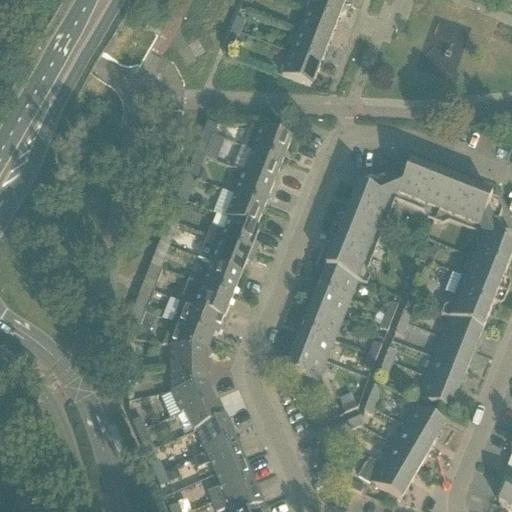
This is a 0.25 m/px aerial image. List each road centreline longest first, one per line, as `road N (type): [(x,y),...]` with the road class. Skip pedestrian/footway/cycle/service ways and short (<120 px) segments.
road 1 (residential): [(511,185),(392,131),(336,132),(251,370),(309,511)]
road 2 (secondary): [(0,227),(124,0)]
road 3 (tertiary): [(114,511),(92,422),(61,365),(0,319)]
road 4 (tertiary): [(0,354),(41,383),(93,511)]
road 5 (residential): [(448,511),(511,340)]
road 6 (secondary): [(86,0),(0,150)]
